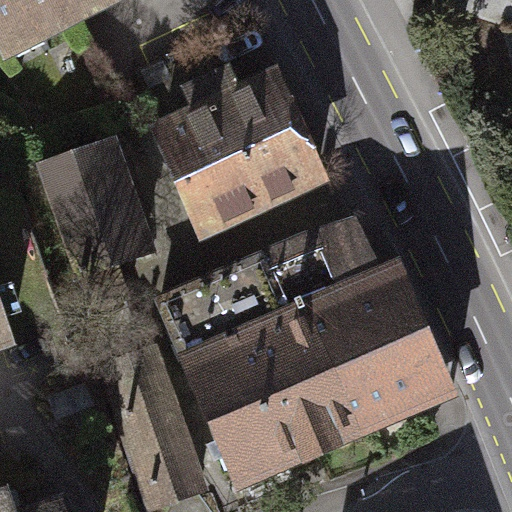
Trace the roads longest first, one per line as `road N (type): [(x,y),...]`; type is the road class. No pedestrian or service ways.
road 1 (primary): [(511,400),(313,0)]
road 2 (residential): [(511,470),(367,511)]
